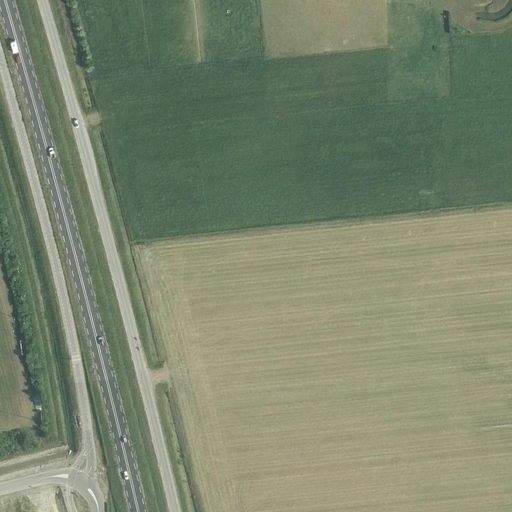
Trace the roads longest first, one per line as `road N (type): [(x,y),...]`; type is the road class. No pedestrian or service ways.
road 1 (primary): [(4,0),(138,511)]
road 2 (unclassified): [(40,0),(173,511)]
road 3 (unclassified): [(84,478),(92,457),(70,335),(0,63)]
